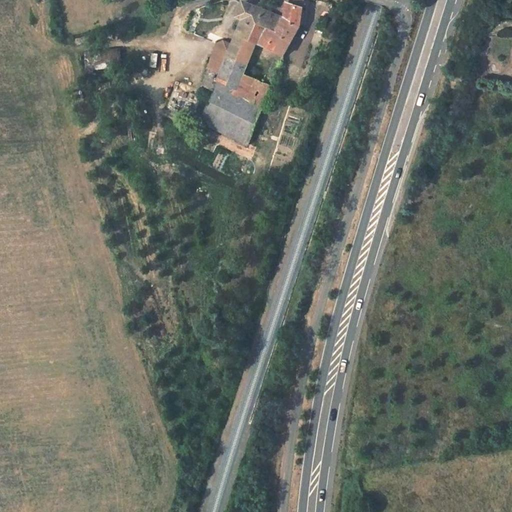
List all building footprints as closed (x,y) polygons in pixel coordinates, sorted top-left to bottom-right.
[(280,65),(283,58),(287,50),(288,46),(298,28),(302,7),(303,0),(285,0),(282,18),(260,9),(242,1),(234,17),(241,22),(234,38),(255,45),(270,52),(278,56),(275,63),(280,65)] [(219,73),(214,83),(218,85),(204,114),(251,137),(252,137),(275,78),(277,72),(272,70),(269,69),(268,74),(266,73),(265,74),(262,82),(244,73),(255,45),(234,38),(231,44),(219,73)] [(219,73),(231,44),(223,42),(217,45),(207,67),(219,73)] [(120,68),(119,50),(82,52),(84,70),(120,68)] [(280,65),(275,63),(272,70),(277,72),(280,65)] [(220,129),(236,138),(247,143),(251,137),(204,114),(201,120),(220,129)]
